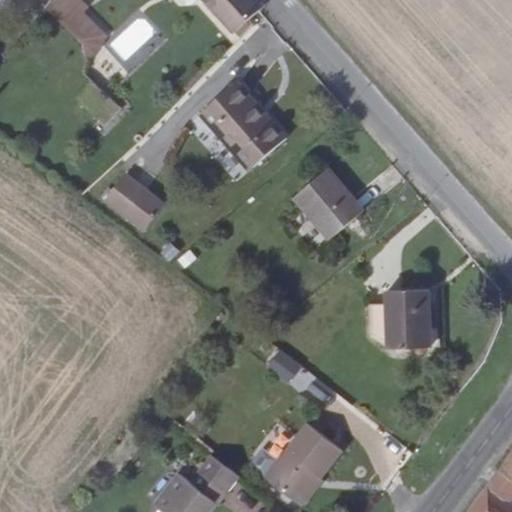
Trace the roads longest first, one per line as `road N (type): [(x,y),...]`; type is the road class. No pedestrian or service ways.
road 1 (unclassified): [(276,0),(511,266)]
road 2 (tertiary): [(511,398),(430,511)]
